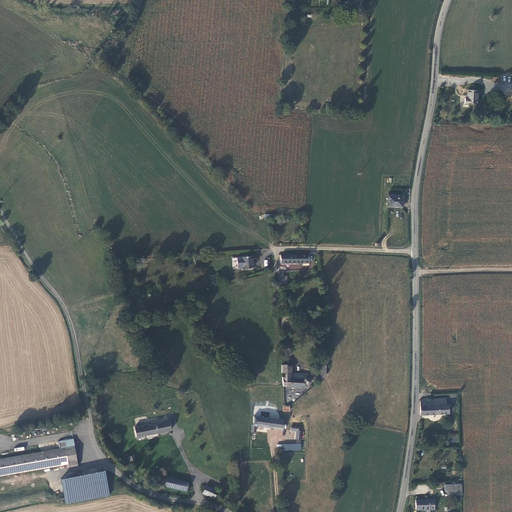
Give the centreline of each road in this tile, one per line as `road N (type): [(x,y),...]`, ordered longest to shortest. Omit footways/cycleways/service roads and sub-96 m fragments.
road 1 (tertiary): [(415,253),(413,430),(399,511)]
road 2 (tertiary): [(448,0),(414,200),(415,253)]
road 3 (unclassified): [(226,511),(122,479),(91,441),(88,420)]
road 4 (unclassified): [(415,253),(271,248)]
